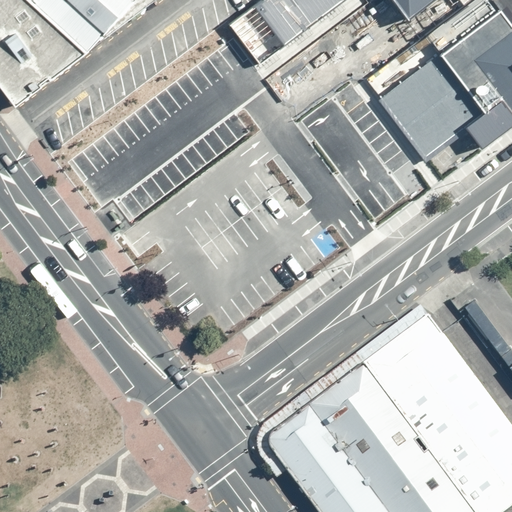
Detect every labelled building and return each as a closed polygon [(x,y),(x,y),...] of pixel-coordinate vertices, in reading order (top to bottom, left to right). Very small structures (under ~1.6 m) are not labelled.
[(83,51),(27,0),(0,0),(0,87),(13,106),(83,51)] [(160,1),(158,0),(27,0),(83,51),(160,1)] [(235,0),(62,130),(120,207),(256,105),(228,68),(318,0),(235,0)] [(414,0),(380,0),(393,16),(414,0)] [(511,105),(511,8),(455,52),(501,113),(511,105)] [(476,511),(511,485),(511,438),(413,308),(247,433),(306,511),(476,511)]
